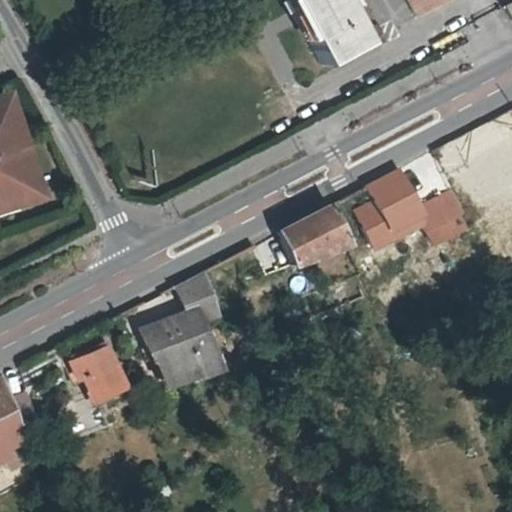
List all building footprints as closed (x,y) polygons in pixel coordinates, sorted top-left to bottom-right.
[(286,0),(320,64),(359,43),(343,11),(348,8),(343,0),(286,0)] [(407,0),(413,9),(431,0),(407,0)] [(3,89),(0,90),(0,208),(37,197),(3,89)] [(274,231),(292,272),(345,246),(326,204),(274,231)] [(171,288),(179,309),(191,305),(194,313),(212,307),(204,284),(199,270),(171,288)] [(214,363),(194,313),(191,305),(179,309),(135,326),(159,385),(214,363)] [(65,356),(71,373),(80,370),(89,396),(118,385),(103,343),(65,356)] [(13,421),(6,398),(0,379),(0,460),(4,468),(22,460),(10,422),(13,421)] [(6,398),(13,421),(27,416),(20,394),(6,398)]
